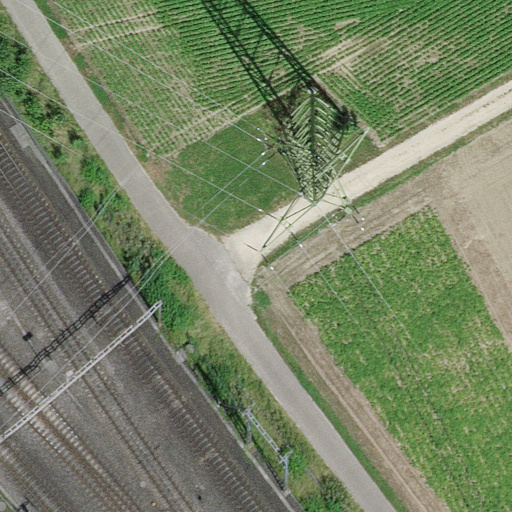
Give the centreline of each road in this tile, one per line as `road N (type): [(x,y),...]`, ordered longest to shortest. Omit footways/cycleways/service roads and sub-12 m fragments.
road 1 (unclassified): [(396,511),(202,263),(29,0)]
road 2 (track): [(202,263),(511,90)]
